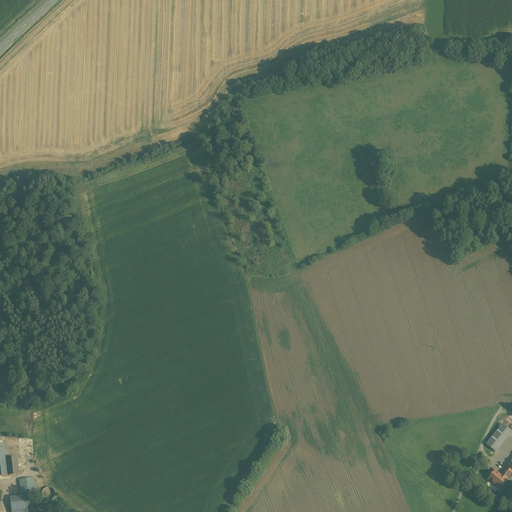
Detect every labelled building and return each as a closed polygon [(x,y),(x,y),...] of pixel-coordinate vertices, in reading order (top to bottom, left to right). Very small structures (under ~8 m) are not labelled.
[(511,416),(510,415),(503,424),(511,432),(511,416)] [(511,432),(503,424),(486,444),(496,452),(511,432)] [(0,445),(0,477),(19,475),(17,458),(6,459),(4,445),(0,445)] [(511,472),(511,469),(508,466),(500,475),(495,471),(488,480),(499,489),(506,480),(511,472)] [(37,511),(33,478),(19,480),(21,496),(9,498),(11,511),(37,511)] [(45,502),(48,502),(50,501),(53,499),(54,497),(55,495),(54,492),(53,490),(51,488),(49,487),(46,487),(44,488),(41,489),(40,491),(39,494),(40,496),(41,499),(43,501),(45,502)]
